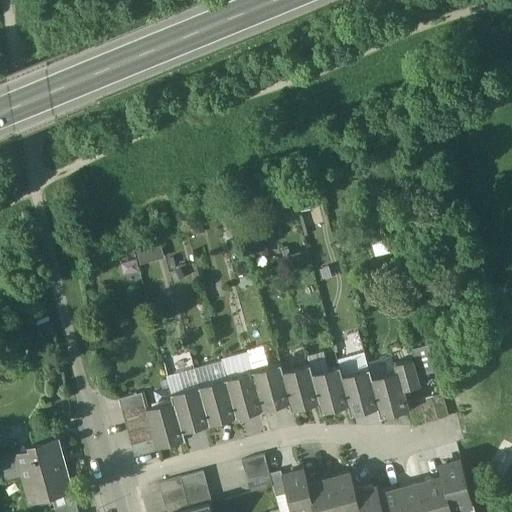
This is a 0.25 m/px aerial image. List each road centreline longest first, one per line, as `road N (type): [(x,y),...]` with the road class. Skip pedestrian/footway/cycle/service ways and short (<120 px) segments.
road 1 (residential): [(108,483),(287,437),(335,435),(362,444),(449,427)]
road 2 (primary): [(0,105),(256,0)]
road 3 (track): [(84,395),(30,182)]
road 4 (track): [(30,182),(6,0)]
